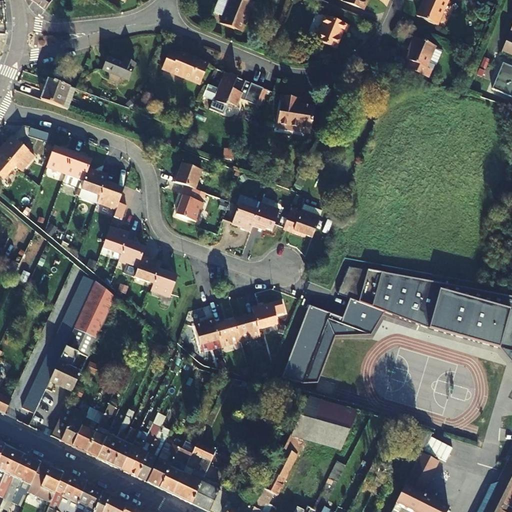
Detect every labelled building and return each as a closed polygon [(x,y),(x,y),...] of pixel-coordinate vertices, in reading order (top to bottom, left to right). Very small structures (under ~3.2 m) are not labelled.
[(32,0),(44,9),(44,10),(45,9),(45,8),(51,0),(32,0)] [(227,0),(216,0),(211,15),(220,19),(227,0)] [(227,0),(220,19),(217,25),(239,34),(251,4),(243,1),(243,0),(227,0)] [(363,9),(366,0),(342,0),(343,1),(363,9)] [(438,25),(447,0),(424,0),(417,17),(438,25)] [(33,3),(30,8),(40,15),(43,10),(33,3)] [(348,25),(326,16),(314,45),(333,53),(342,32),(345,33),(348,25)] [(511,22),(501,49),(511,53),(511,64),(502,61),(491,87),(511,95),(511,22)] [(425,67),(435,46),(416,37),(406,58),(408,59),(405,67),(426,77),(430,69),(425,67)] [(168,50),(161,68),(196,82),(205,61),(177,50),(176,53),(168,50)] [(106,56),(101,69),(127,79),(133,63),(123,58),(121,62),(106,56)] [(235,76),(223,71),(216,88),(206,84),(201,95),(211,99),(207,107),(220,113),(225,101),(229,102),(232,95),(241,99),(243,94),(255,100),(261,86),(244,79),(239,90),(231,86),(235,76)] [(40,99),(67,109),(75,89),(73,88),(47,79),(40,99)] [(275,126),(287,128),(288,124),(311,128),(315,107),(298,104),(299,98),(281,94),(275,126)] [(288,124),(287,128),(310,133),(311,128),(288,124)] [(0,151),(16,165),(28,150),(12,137),(7,144),(4,142),(0,147),(0,151)] [(66,172),(73,150),(64,147),(63,149),(54,145),(47,165),(66,172)] [(34,156),(28,150),(16,165),(22,170),(34,156)] [(73,150),(66,172),(68,173),(65,182),(77,187),(80,188),(81,187),(84,179),(88,168),(91,159),(81,156),(82,153),(73,150)] [(16,165),(0,151),(0,178),(3,181),(16,165)] [(170,180),(181,184),(192,188),(199,169),(180,162),(176,171),(174,170),(170,180)] [(106,179),(108,173),(98,169),(97,171),(88,168),(84,179),(81,187),(100,195),(106,179)] [(115,182),(106,179),(100,195),(98,200),(117,207),(124,188),(114,184),(115,182)] [(173,214),(193,221),(200,201),(197,200),(201,191),(192,188),(181,184),(175,203),(177,204),(173,214)] [(100,195),(81,187),(80,188),(78,194),(97,201),(98,200),(100,195)] [(246,232),(249,226),(254,210),(237,204),(229,222),(239,226),(238,229),(246,232)] [(254,210),(249,226),(258,230),(259,227),(268,231),(275,211),(256,204),(254,210)] [(299,204),(297,211),(315,217),(317,211),(299,204)] [(288,207),(280,228),(299,235),(300,233),(308,236),(315,217),(297,211),(288,207)] [(0,253),(11,230),(0,225),(0,253)] [(126,238),(128,232),(119,228),(118,230),(110,227),(103,247),(121,253),(126,238)] [(141,256),(145,247),(136,243),(137,242),(126,238),(121,253),(119,260),(138,267),(141,256)] [(159,266),(160,261),(151,257),(150,260),(141,256),(138,267),(134,276),(153,282),(159,266)] [(168,270),(159,266),(153,282),(151,287),(170,294),(176,275),(168,272),(168,270)] [(348,266),(336,293),(427,328),(499,347),(511,351),(511,350),(511,310),(438,290),(440,283),(348,266)] [(71,390),(79,372),(70,367),(77,353),(86,357),(114,297),(94,281),(49,380),(71,390)] [(511,310),(511,350),(511,351),(499,347),(511,363),(511,296),(440,283),(438,290),(511,310)] [(281,302),(261,307),(261,305),(252,308),(253,314),(257,330),(276,325),(274,315),(283,313),(281,302)] [(257,330),(253,314),(243,316),(244,319),(234,322),(239,341),(259,336),(257,330)] [(214,324),(212,317),(203,320),(204,323),(194,325),(199,345),(218,340),(214,324)] [(224,321),(214,324),(218,340),(220,346),(239,341),(234,322),(225,324),(224,321)] [(251,346),(261,343),(259,336),(239,341),(240,347),(250,345),(251,346)] [(0,411),(3,413),(6,407),(10,398),(0,393),(0,411)] [(339,450),(356,412),(308,398),(301,411),(289,436),(304,440),(339,450)] [(84,417),(99,424),(104,414),(89,407),(84,417)] [(138,431),(131,446),(120,470),(128,474),(145,437),(156,412),(152,410),(142,432),(138,431)] [(50,435),(50,436),(71,446),(84,417),(73,411),(69,419),(60,415),(50,435)] [(370,414),(360,413),(328,478),(335,482),(370,414)] [(106,434),(107,432),(102,429),(108,416),(104,414),(99,424),(85,453),(95,458),(106,434)] [(71,446),(85,453),(99,424),(84,417),(71,446)] [(117,432),(121,423),(117,421),(112,431),(117,432)] [(123,442),(126,436),(127,435),(123,433),(127,426),(121,423),(117,432),(115,438),(104,462),(112,466),(113,465),(123,442)] [(128,474),(136,478),(154,439),(160,426),(155,424),(148,439),(145,437),(128,474)] [(131,427),(127,435),(126,436),(131,438),(135,429),(131,427)] [(411,443),(422,448),(429,434),(417,429),(411,443)] [(95,458),(104,462),(115,438),(106,434),(95,458)] [(253,507),(250,511),(278,511),(280,510),(273,506),(272,507),(269,511),(259,511),(260,511),(261,511),(265,504),(267,504),(272,494),(276,496),(304,440),(289,436),(262,489),(253,507)] [(136,478),(144,482),(156,458),(152,456),(159,441),(154,439),(136,478)] [(191,453),(194,446),(184,441),(180,448),(178,447),(175,453),(188,459),(191,453)] [(113,465),(112,466),(120,470),(131,446),(123,442),(113,465)] [(171,495),(190,504),(200,482),(214,452),(196,443),(194,446),(191,453),(202,459),(196,471),(185,466),(171,495)] [(145,483),(158,489),(172,460),(175,453),(178,447),(172,444),(166,456),(160,453),(145,483)] [(4,446),(0,455),(0,481),(14,451),(4,446)] [(14,451),(0,481),(0,493),(4,485),(5,486),(10,476),(13,478),(22,455),(14,451)] [(411,511),(420,494),(428,477),(420,473),(429,455),(420,451),(395,503),(411,511)] [(22,455),(13,478),(16,479),(11,489),(14,490),(9,501),(12,503),(32,459),(22,455)] [(420,473),(428,477),(436,460),(429,455),(420,473)] [(510,511),(511,509),(511,457),(498,481),(491,484),(486,493),(491,496),(487,503),(483,500),(478,510),(478,511),(510,511)] [(32,459),(12,503),(15,504),(20,493),(22,494),(26,484),(30,486),(31,484),(40,463),(32,459)] [(172,460),(158,489),(171,495),(185,466),(172,460)] [(40,488),(49,468),(40,463),(31,484),(40,488)] [(49,468),(40,488),(46,491),(37,511),(46,511),(48,507),(62,474),(49,468)] [(55,511),(56,511),(60,502),(71,478),(62,474),(48,507),(52,509),(50,511),(55,511)] [(218,491),(208,511),(218,511),(226,495),(224,494),(230,480),(224,477),(218,491)] [(79,482),(71,478),(60,502),(56,511),(55,511),(62,511),(64,510),(66,511),(74,511),(76,509),(86,486),(79,482)] [(317,497),(325,502),(335,482),(328,478),(317,497)] [(190,504),(206,511),(208,511),(218,491),(200,482),(190,504)] [(431,485),(425,497),(448,507),(453,496),(431,485)] [(84,511),(94,489),(86,486),(76,509),(74,511),(84,511)] [(93,511),(102,493),(94,489),(84,511),(93,511)] [(102,511),(110,497),(102,493),(93,511),(102,511)] [(420,494),(411,511),(413,511),(445,511),(448,507),(425,497),(420,494)] [(122,511),(126,505),(110,497),(102,511),(122,511)] [(319,511),(323,506),(324,504),(310,498),(306,505),(310,507),(318,511),(319,511)] [(250,511),(253,507),(244,503),(241,509),(238,508),(236,511),(227,507),(225,511),(250,511)]
